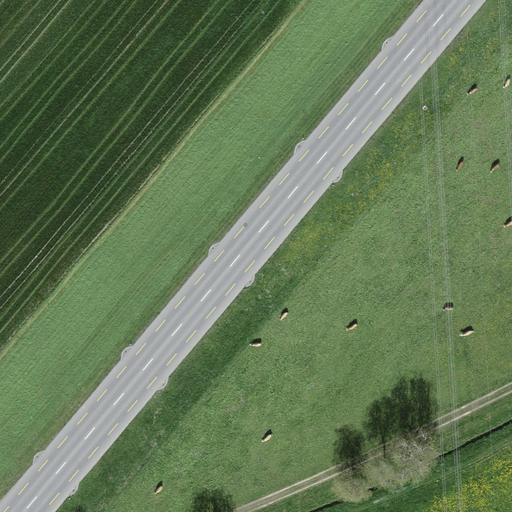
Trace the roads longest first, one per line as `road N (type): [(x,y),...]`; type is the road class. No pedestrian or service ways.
road 1 (primary): [(455,0),(23,511)]
road 2 (track): [(511,397),(250,511)]
